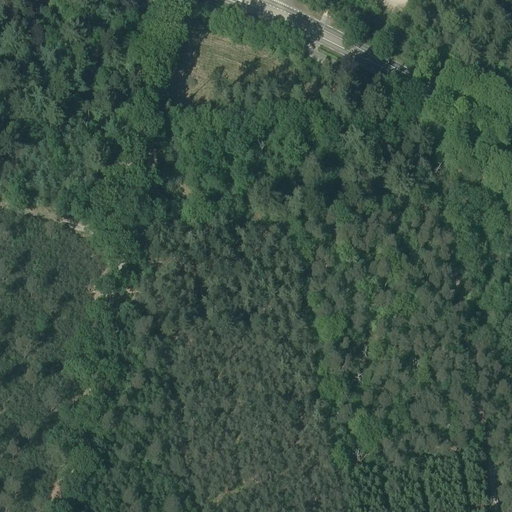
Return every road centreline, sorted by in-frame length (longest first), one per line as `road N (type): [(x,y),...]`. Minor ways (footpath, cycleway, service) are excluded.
road 1 (unknown): [(488,511),(431,211),(118,233),(0,206)]
road 2 (track): [(64,511),(118,233),(176,0)]
road 3 (primary): [(511,133),(251,0)]
